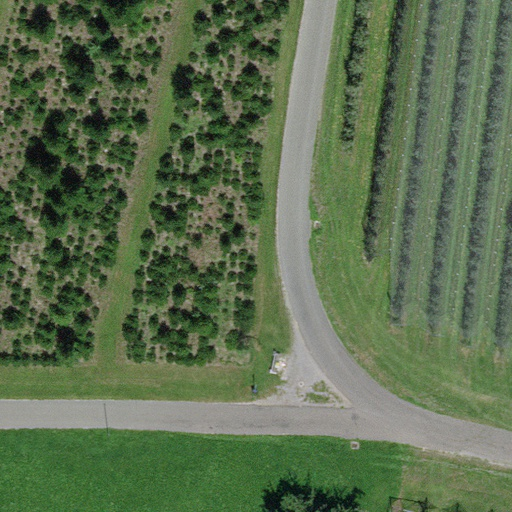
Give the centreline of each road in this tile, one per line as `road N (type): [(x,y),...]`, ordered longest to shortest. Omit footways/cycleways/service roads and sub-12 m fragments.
road 1 (residential): [(511,452),(307,416),(268,317),(302,0)]
road 2 (track): [(307,416),(0,408)]
